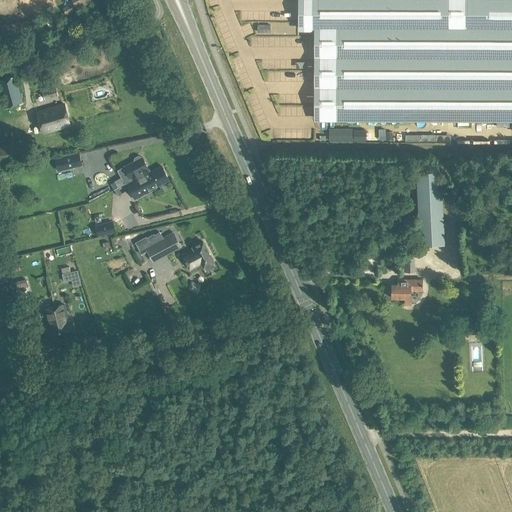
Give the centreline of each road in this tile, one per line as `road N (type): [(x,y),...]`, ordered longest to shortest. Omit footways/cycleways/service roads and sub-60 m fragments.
road 1 (primary): [(393,511),(182,12)]
road 2 (track): [(237,147),(511,148)]
road 3 (unclassified): [(0,387),(246,324)]
road 4 (unclassified): [(0,55),(153,20)]
road 5 (track): [(360,433),(511,433)]
